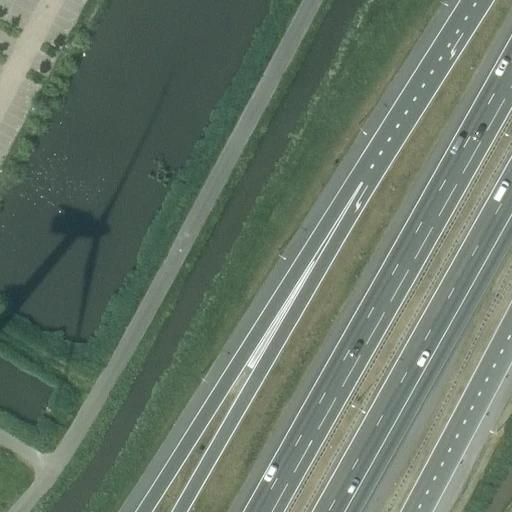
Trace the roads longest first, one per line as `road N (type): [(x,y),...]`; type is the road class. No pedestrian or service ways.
road 1 (unclassified): [(313,0),(96,402),(14,511)]
road 2 (motorway): [(511,70),(262,511)]
road 3 (motorway): [(353,181),(142,511)]
road 4 (motorway): [(353,181),(178,511)]
road 5 (motorway): [(332,511),(511,193)]
road 6 (motorway): [(411,504),(511,314)]
road 7 (motorway): [(468,0),(353,181)]
